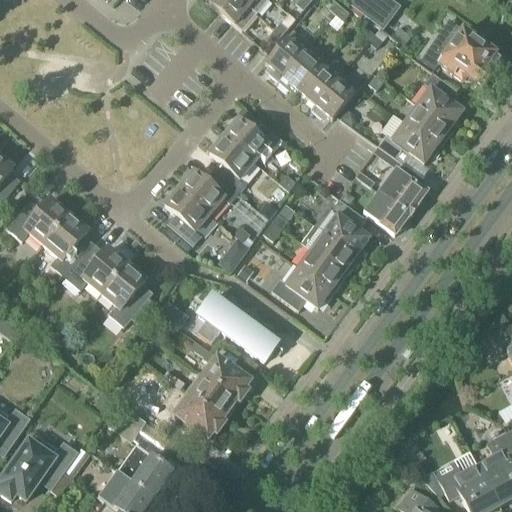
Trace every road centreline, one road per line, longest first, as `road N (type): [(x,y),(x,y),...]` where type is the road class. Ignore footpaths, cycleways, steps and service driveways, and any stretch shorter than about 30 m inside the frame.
road 1 (secondary): [(511,149),(237,511)]
road 2 (secondary): [(279,511),(511,194)]
road 3 (residential): [(240,79),(123,216)]
road 4 (residential): [(123,216),(0,110)]
